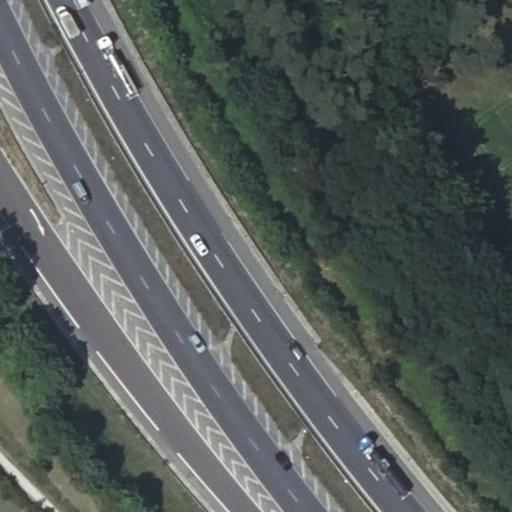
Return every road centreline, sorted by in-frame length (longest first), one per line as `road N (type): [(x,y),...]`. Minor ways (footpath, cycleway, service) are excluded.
road 1 (trunk): [(407,511),(234,289),(54,0)]
road 2 (trunk): [(0,34),(182,350),(302,511)]
road 3 (trunk): [(0,187),(114,351),(248,511)]
